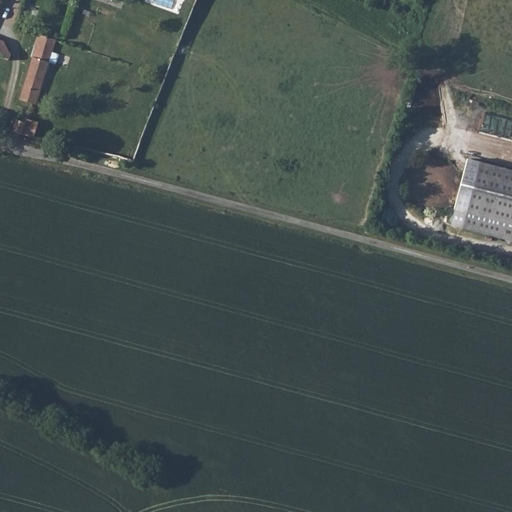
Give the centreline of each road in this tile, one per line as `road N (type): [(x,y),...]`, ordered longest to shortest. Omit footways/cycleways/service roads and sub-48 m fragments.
road 1 (unclassified): [(511,281),(0,142)]
road 2 (track): [(418,133),(390,179),(396,215),(511,252)]
